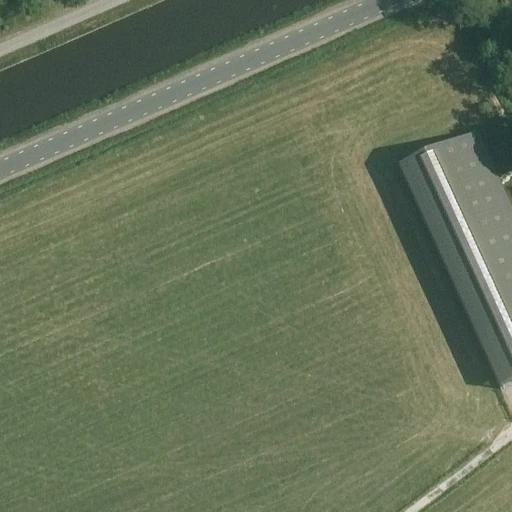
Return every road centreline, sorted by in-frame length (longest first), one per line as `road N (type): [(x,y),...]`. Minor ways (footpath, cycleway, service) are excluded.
road 1 (tertiary): [(0,172),(396,0)]
road 2 (unclassified): [(0,51),(118,0)]
road 3 (track): [(511,435),(414,511)]
